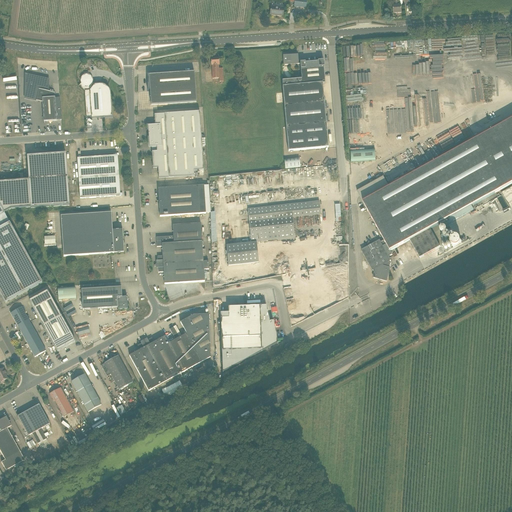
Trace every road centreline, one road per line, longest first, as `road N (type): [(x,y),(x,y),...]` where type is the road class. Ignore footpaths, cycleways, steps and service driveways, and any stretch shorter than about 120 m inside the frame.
road 1 (primary): [(72,511),(511,272)]
road 2 (unclassified): [(156,310),(271,284),(294,333),(348,304),(367,289),(352,169),(342,170)]
road 3 (secondary): [(330,33),(124,47)]
road 4 (unclassified): [(156,310),(141,273),(132,131)]
road 5 (unclassified): [(29,383),(156,310)]
road 6 (secondary): [(474,25),(330,33)]
road 7 (unclassified): [(342,170),(330,33)]
road 8 (unclassified): [(0,141),(132,131)]
road 9 (secondary): [(124,47),(0,43)]
road 10 (unknown): [(511,290),(423,339),(413,325)]
